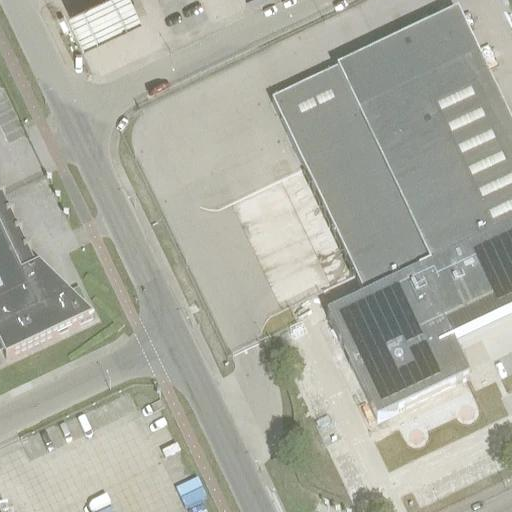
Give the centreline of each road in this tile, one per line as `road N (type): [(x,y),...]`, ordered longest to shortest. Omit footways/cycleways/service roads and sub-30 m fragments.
road 1 (unknown): [(420,0),(219,105),(192,130),(185,153),(190,185),(263,362),(267,401),(235,468)]
road 2 (unclassified): [(74,119),(325,0)]
road 3 (tertiary): [(176,348),(74,119)]
road 4 (unclassified): [(0,428),(176,348)]
road 5 (tertiary): [(256,511),(176,348)]
road 6 (unknown): [(396,483),(320,327)]
road 7 (tertiary): [(74,119),(15,0)]
road 8 (unknown): [(396,483),(511,425)]
